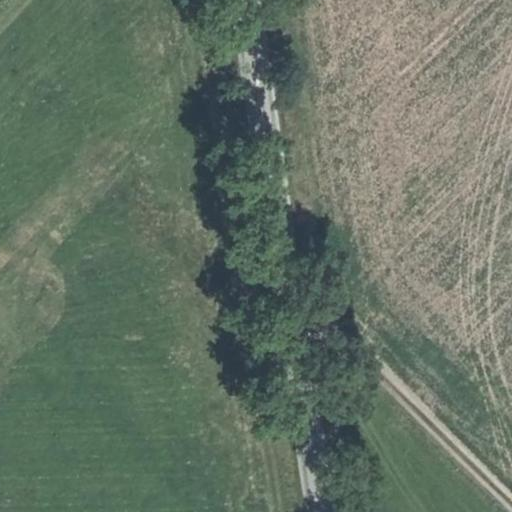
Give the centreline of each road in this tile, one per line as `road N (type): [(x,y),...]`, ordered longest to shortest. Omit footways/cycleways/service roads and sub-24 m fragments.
road 1 (secondary): [(322,511),(247,0)]
road 2 (track): [(293,310),(331,330),(511,505)]
